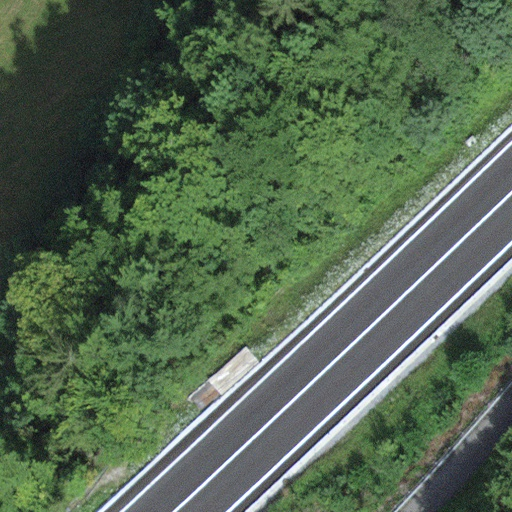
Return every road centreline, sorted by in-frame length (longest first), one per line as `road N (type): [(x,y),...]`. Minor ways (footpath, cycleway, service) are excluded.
road 1 (trunk): [(511,190),(175,511)]
road 2 (unclassified): [(412,511),(511,411)]
